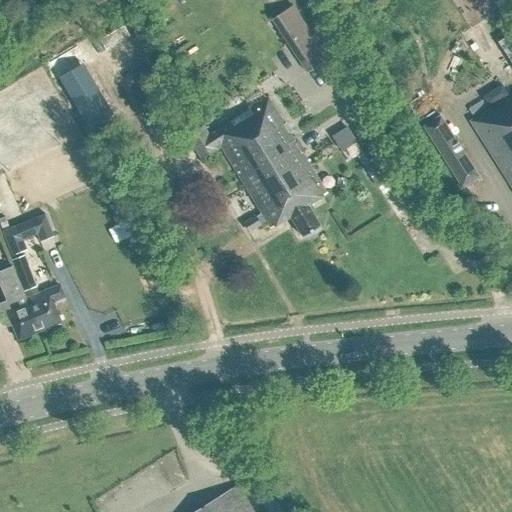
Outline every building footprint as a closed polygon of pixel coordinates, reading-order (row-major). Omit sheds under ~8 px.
[(327,58),(292,5),(270,19),(306,72),(327,58)] [(511,32),(498,42),(511,63),(511,32)] [(168,37),(159,42),(166,53),(174,48),(168,37)] [(142,63),(130,70),(147,101),(160,94),(142,63)] [(81,65),(58,79),(88,131),(112,117),(81,65)] [(489,109),(499,102),(492,91),(482,97),(489,109)] [(511,94),(469,121),(511,188),(511,94)] [(220,146),(240,179),(280,153),(277,150),(292,140),(267,98),(207,135),(197,118),(181,128),(200,159),(220,146)] [(420,120),(443,159),(459,149),(436,111),(420,120)] [(342,148),(361,136),(352,122),(334,134),(342,148)] [(325,194),(292,140),(277,150),(280,153),(240,179),(261,213),(244,224),(248,231),(265,221),(270,228),(289,217),(302,237),(319,226),(306,205),(325,194)] [(0,201),(8,222),(23,216),(4,169),(0,170),(0,201)] [(43,214),(2,231),(12,256),(26,250),(22,240),(37,234),(40,242),(53,237),(43,214)] [(487,234),(492,231),(489,226),(484,229),(487,234)] [(60,322),(52,302),(64,297),(59,284),(38,293),(23,256),(12,260),(14,265),(12,266),(39,331),(60,322)] [(6,326),(11,324),(18,340),(39,331),(12,266),(0,271),(0,288),(5,301),(0,303),(0,323),(0,324),(6,326)] [(251,511),(236,486),(193,511),(251,511)]
